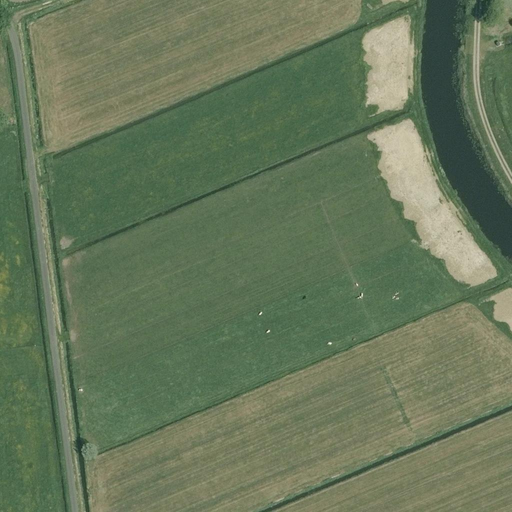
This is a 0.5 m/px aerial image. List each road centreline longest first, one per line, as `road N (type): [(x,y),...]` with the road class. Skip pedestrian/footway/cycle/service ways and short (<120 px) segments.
road 1 (unclassified): [(76,511),(16,49),(0,9)]
road 2 (track): [(479,0),(478,93),(511,178)]
